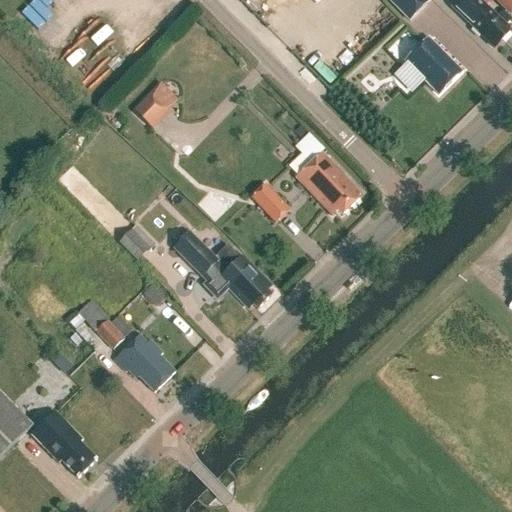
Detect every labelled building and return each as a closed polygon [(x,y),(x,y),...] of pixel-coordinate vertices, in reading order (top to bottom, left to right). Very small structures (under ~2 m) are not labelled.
[(430,4),(426,0),(386,0),(410,24),(430,4)] [(461,0),(456,5),(468,17),(476,24),(471,29),(494,51),(511,33),(488,11),(487,12),(475,0),(461,0)] [(498,4),(511,17),(511,15),(511,0),(492,0),(497,5),(498,4)] [(462,74),(429,41),(405,64),(438,97),(462,74)] [(153,132),(180,104),(161,85),(133,113),(153,132)] [(362,198),(322,156),(296,180),(332,217),(337,213),(342,217),(362,198)] [(276,224),(291,210),(267,185),(252,199),(276,224)] [(174,192),(166,201),(196,230),(204,222),(174,192)] [(119,245),(137,264),(155,247),(137,228),(119,245)] [(227,248),(217,258),(216,259),(192,233),(174,251),(207,285),(203,288),(218,303),(229,291),(248,311),(253,307),(258,312),(271,299),(266,294),(271,289),(242,259),(240,261),(227,248)] [(23,268),(38,287),(57,272),(42,253),(23,268)] [(108,324),(91,305),(79,316),(97,335),(108,324)] [(125,341),(108,324),(97,335),(113,352),(125,341)] [(139,338),(114,362),(126,375),(128,373),(135,380),(139,379),(155,395),(175,375),(160,359),(163,356),(150,344),(147,346),(139,338)] [(0,454),(26,429),(0,403),(0,454)] [(78,481),(96,463),(80,446),(82,443),(65,426),(55,416),(32,438),(59,466),(62,463),(78,481)]
